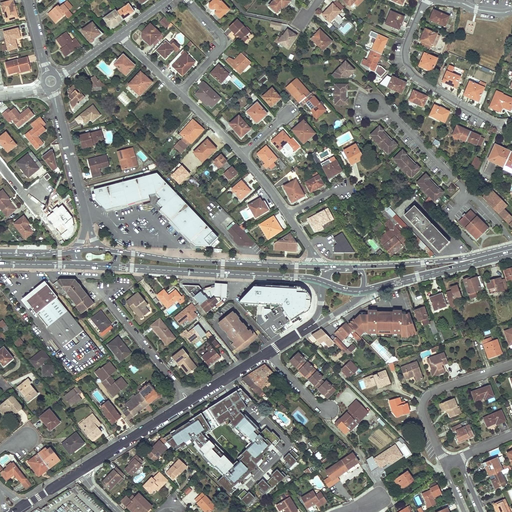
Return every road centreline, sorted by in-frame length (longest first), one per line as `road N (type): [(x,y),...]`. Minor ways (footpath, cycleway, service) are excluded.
road 1 (primary): [(316,266),(114,251)]
road 2 (primary): [(111,267),(307,278)]
road 3 (residential): [(425,0),(404,52),(412,73),(511,132)]
road 4 (residential): [(443,465),(423,414),(427,395),(511,364)]
road 5 (primary): [(361,291),(511,253)]
road 6 (primary): [(511,246),(358,266)]
road 7 (residential): [(86,223),(50,81)]
road 8 (residential): [(189,402),(104,294)]
road 9 (tertiary): [(80,469),(189,402)]
road 10 (residential): [(187,0),(223,40),(179,92)]
